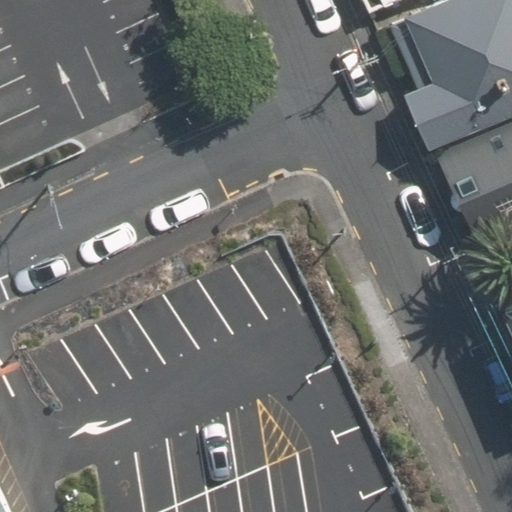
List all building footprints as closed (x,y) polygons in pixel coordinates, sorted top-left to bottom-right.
[(357,0),(363,12),(391,0),(357,0)] [(511,0),(429,0),(405,11),(434,77),(408,89),(434,145),(511,110),(511,0)] [(511,114),(437,147),(481,248),(511,234),(511,114)] [(511,326),(511,298),(502,303),(511,326)] [(0,511),(14,511),(0,483),(0,511)]
